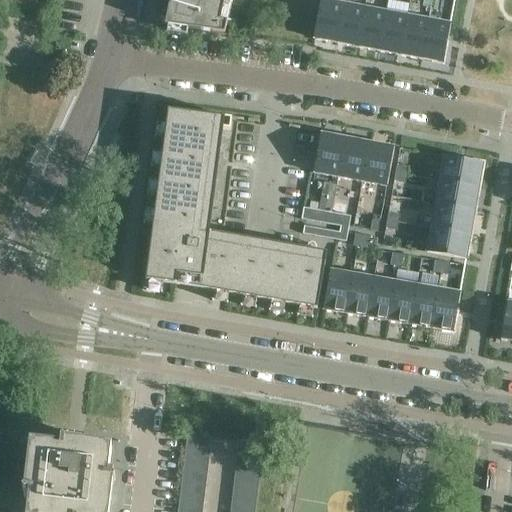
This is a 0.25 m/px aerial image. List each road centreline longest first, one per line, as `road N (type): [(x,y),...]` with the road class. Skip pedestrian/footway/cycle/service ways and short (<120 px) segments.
road 1 (residential): [(511,122),(334,88),(110,60)]
road 2 (tertiary): [(132,336),(511,404)]
road 3 (tertiary): [(4,312),(110,60)]
road 4 (tertiary): [(132,336),(4,312)]
